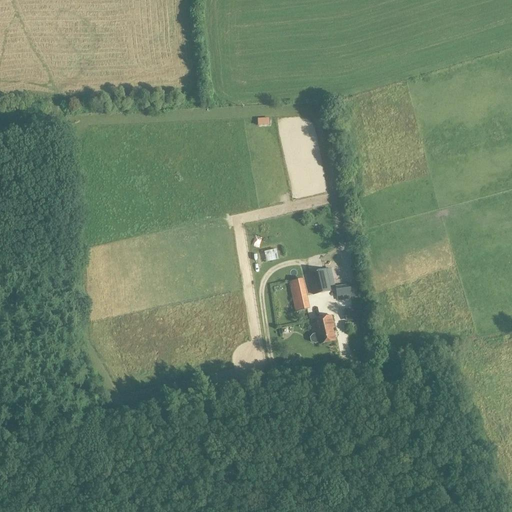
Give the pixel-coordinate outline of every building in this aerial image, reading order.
[(263,251),(265,260),(281,256),(279,247),(263,251)] [(325,270),(308,274),(313,296),(330,292),(325,270)] [(288,282),(293,304),(295,312),(309,309),(302,279),(288,282)] [(355,284),(335,287),(336,297),(343,296),(343,300),(357,298),(355,284)] [(361,308),(345,310),(346,321),(362,319),(361,308)] [(332,329),(334,329),(331,317),(312,321),(315,333),(316,333),(317,334),(312,335),(310,338),(311,342),(314,344),(319,343),(319,344),(335,341),(332,329)]
